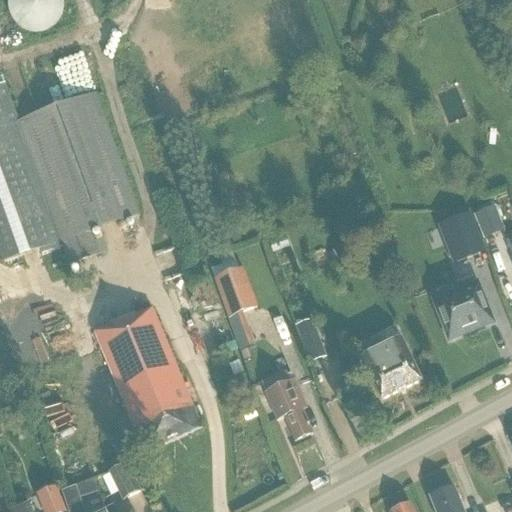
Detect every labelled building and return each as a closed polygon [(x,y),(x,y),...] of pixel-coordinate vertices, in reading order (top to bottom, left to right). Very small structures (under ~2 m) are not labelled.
[(70,266),(98,255),(91,233),(140,216),(97,96),(19,124),(70,266)] [(481,235),(501,227),(494,208),(474,216),(481,235)] [(470,214),(440,226),(454,265),(485,253),(470,214)] [(229,319),(259,309),(244,269),(240,271),(236,262),(211,271),(229,319)] [(479,290),(438,306),(452,343),(493,327),(479,290)] [(152,311),(95,335),(103,353),(134,428),(137,426),(148,452),(202,430),(160,329),(152,311)] [(311,364),(326,358),(315,328),(299,334),(311,364)] [(401,338),(384,347),(379,338),(363,346),(373,367),(367,370),(382,401),(422,382),(401,338)] [(234,376),(243,372),(239,362),(230,366),(234,376)] [(285,419),(295,443),(313,435),(303,412),(307,410),(295,382),(265,395),(277,422),(285,419)] [(128,467),(114,472),(128,499),(141,493),(128,467)] [(87,510),(103,504),(94,480),(78,486),(87,510)] [(66,511),(57,488),(40,494),(46,511),(66,511)] [(63,493),(69,511),(85,511),(77,488),(63,493)] [(463,511),(454,488),(430,498),(435,511),(463,511)]
